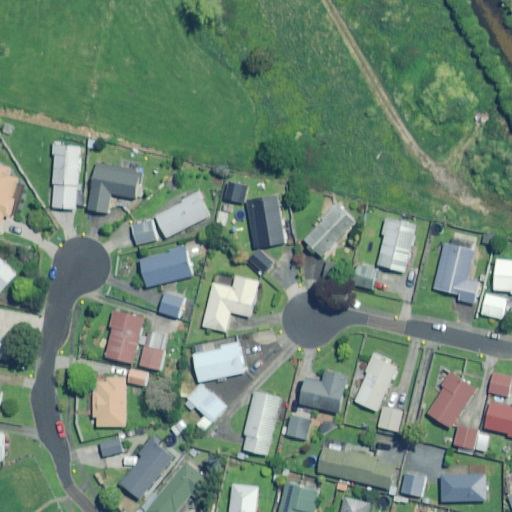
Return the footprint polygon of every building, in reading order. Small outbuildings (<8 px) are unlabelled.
[(81,147),(56,146),(54,209),(78,210),(81,147)] [(5,216),(12,218),(17,200),(15,199),(20,179),(10,177),(12,169),(0,165),(0,234),(1,234),(5,216)] [(141,171),(98,165),(91,211),(110,214),(112,195),(137,199),(141,171)] [(245,186),(230,183),(227,201),(242,203),(245,186)] [(213,217),(201,193),(184,202),(185,204),(158,217),(168,238),(213,217)] [(286,243),(279,197),(250,202),(257,248),(286,243)] [(358,223),(339,204),(320,223),(322,224),(307,240),(324,257),(358,223)] [(235,215),(221,212),(218,225),(232,228),(235,215)] [(158,240),(152,219),(132,225),(138,246),(158,240)] [(417,229),(391,223),(380,266),(407,272),(417,229)] [(475,251),(446,244),(436,290),(462,296),(461,301),(476,304),(481,283),(468,280),(475,251)] [(193,277),(185,247),(171,250),(172,253),(142,261),(149,288),(193,277)] [(19,275),(0,257),(0,292),(2,294),(19,275)] [(511,261),(498,260),(495,290),(511,291),(511,261)] [(377,269),(357,265),(354,286),(374,290),(377,269)] [(260,282),(238,277),(235,289),(214,284),(204,327),(227,332),(232,312),(252,317),(260,282)] [(185,299),(166,293),(160,312),(179,318),(185,299)] [(508,299),(487,295),(483,315),(504,319),(508,299)] [(145,319),(115,312),(111,327),(115,328),(108,358),(134,364),(145,319)] [(0,357),(11,361),(20,338),(0,330),(0,357)] [(245,373),(239,343),(215,348),(214,343),(205,345),(193,347),(200,383),(245,373)] [(161,371),(165,352),(142,346),(137,365),(161,371)] [(398,368),(374,357),(367,375),(369,376),(357,402),(379,412),(398,368)] [(149,373),(132,371),(130,383),(147,386),(149,373)] [(349,377),(326,371),(323,383),(306,379),(300,404),(340,414),(349,377)] [(511,382),(511,377),(493,373),(489,392),(509,397),(511,382)] [(477,390),(452,374),(444,386),(446,388),(430,414),(452,429),(477,390)] [(128,427),(128,379),(97,378),(97,427),(128,427)] [(204,385),(185,404),(193,412),(197,407),(207,416),(199,426),(205,432),(228,407),(204,385)] [(282,398),(255,392),(242,450),(268,456),(282,398)] [(511,407),(491,403),(485,429),(510,434),(510,437),(511,437),(511,407)] [(404,413),(384,408),(379,427),(399,432),(404,413)] [(312,420),(292,416),(287,435),(308,440),(312,420)] [(479,431),(459,426),(454,445),(467,448),(466,454),(473,455),(479,431)] [(491,437),(481,434),(477,450),(487,452),(491,437)] [(126,453),(123,439),(101,444),(104,457),(126,453)] [(175,458),(153,440),(139,457),(143,460),(123,484),(142,500),(175,458)] [(378,459),(324,446),(318,472),(391,489),(397,463),(378,459)] [(224,463),(213,455),(204,466),(215,474),(224,463)] [(211,483),(187,464),(147,511),(178,511),(192,495),(198,499),(211,483)] [(426,476),(406,472),(403,493),(422,497),(426,476)] [(487,502),(487,476),(442,476),(442,502),(487,502)] [(300,483),(286,480),(278,511),(315,511),(320,492),(299,488),(300,483)] [(257,511),(260,488),(235,485),(231,511),(257,511)] [(370,511),(373,504),(348,497),(343,511),(370,511)]
